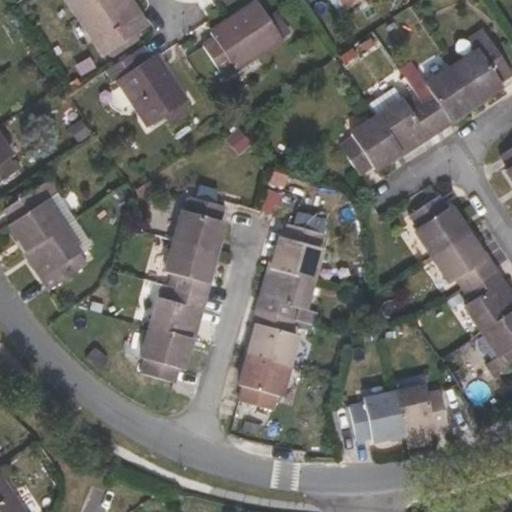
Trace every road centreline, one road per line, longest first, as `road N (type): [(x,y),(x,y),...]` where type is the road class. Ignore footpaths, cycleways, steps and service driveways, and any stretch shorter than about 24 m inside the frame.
road 1 (residential): [(188,452),(53,365),(0,299)]
road 2 (residential): [(188,452),(257,233)]
road 3 (residential): [(364,479),(281,477),(188,452)]
road 4 (residential): [(511,444),(364,479)]
